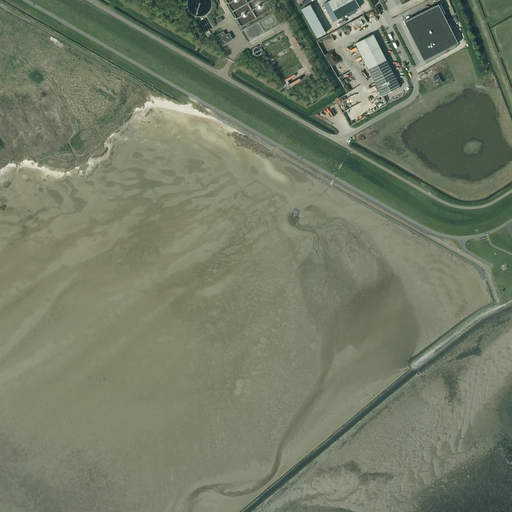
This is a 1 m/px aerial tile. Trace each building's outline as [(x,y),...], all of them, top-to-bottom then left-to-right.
[(356,0),(330,0),(323,4),(333,21),(360,7),(356,0)] [(310,4),(301,9),(317,37),(326,32),(310,4)] [(439,4),(404,21),(424,60),(458,43),(439,4)] [(356,27),(368,21),(364,14),(352,20),(356,27)] [(225,35),(223,31),(216,35),(223,46),(233,40),(229,33),(225,35)] [(382,95),(400,86),(374,34),(356,43),(382,95)] [(438,74),(433,77),(437,85),(442,83),(438,74)]
